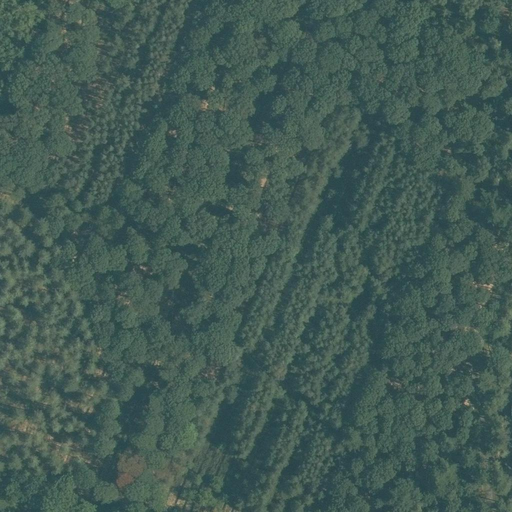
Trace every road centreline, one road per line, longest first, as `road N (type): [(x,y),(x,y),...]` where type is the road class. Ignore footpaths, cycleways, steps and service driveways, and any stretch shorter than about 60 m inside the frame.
road 1 (track): [(302,0),(175,300)]
road 2 (track): [(175,300),(85,511)]
road 3 (track): [(0,181),(195,252)]
road 4 (track): [(0,115),(51,0)]
